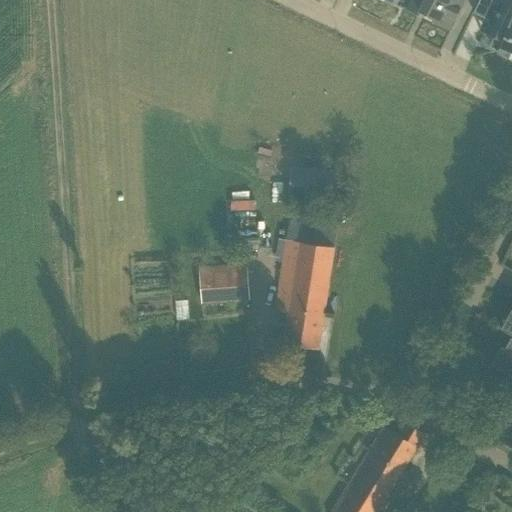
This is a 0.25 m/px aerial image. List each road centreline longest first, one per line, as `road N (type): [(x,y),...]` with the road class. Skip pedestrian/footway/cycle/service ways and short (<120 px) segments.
road 1 (track): [(108,511),(65,420),(38,0)]
road 2 (residential): [(511,102),(313,0)]
road 3 (residential): [(419,409),(511,207)]
road 4 (residential): [(419,409),(327,378),(272,374)]
